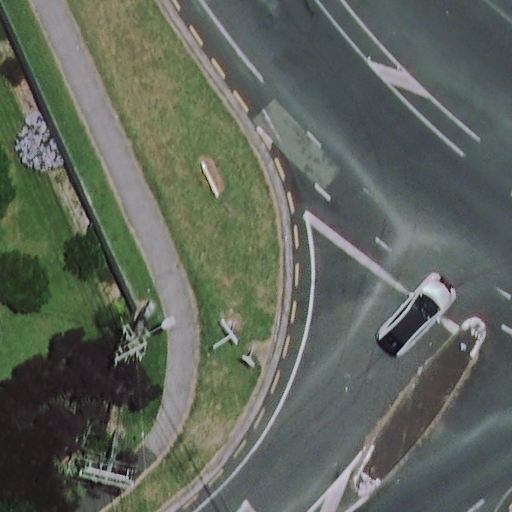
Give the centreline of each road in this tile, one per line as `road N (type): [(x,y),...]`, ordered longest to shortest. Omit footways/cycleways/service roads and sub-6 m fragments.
road 1 (tertiary): [(322,511),(375,455),(511,273)]
road 2 (tertiary): [(333,0),(391,73),(511,174)]
